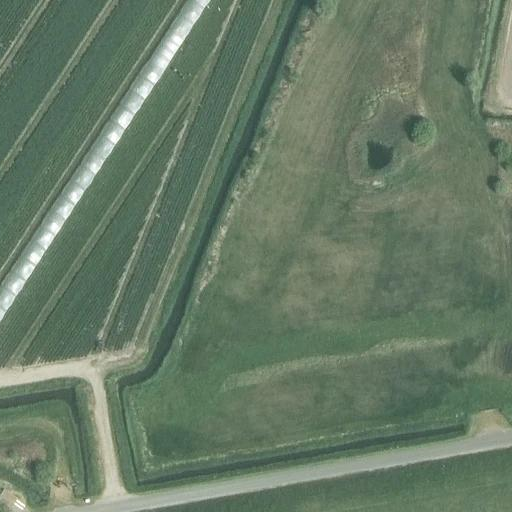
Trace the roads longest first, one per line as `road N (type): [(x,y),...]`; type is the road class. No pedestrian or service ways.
road 1 (unclassified): [(86,511),(511,437)]
road 2 (unknown): [(0,422),(56,419),(65,511)]
